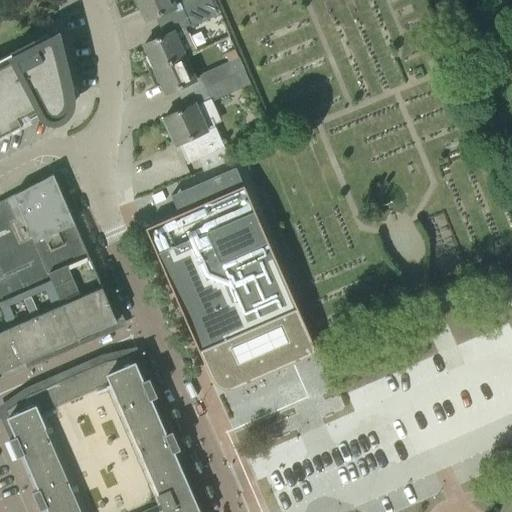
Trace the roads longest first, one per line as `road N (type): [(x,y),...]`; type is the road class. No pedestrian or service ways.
road 1 (residential): [(234,511),(98,191),(102,158)]
road 2 (residential): [(102,158),(109,79),(92,0)]
